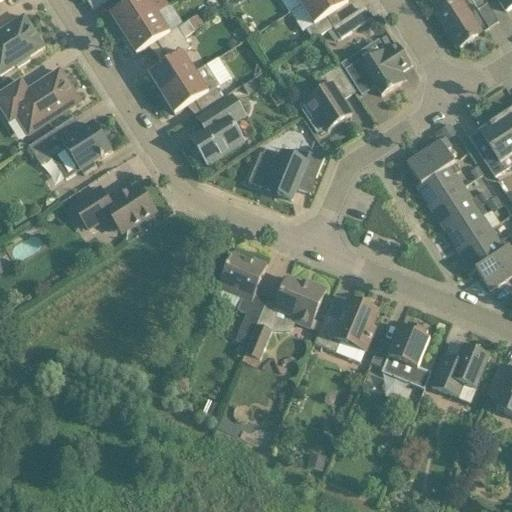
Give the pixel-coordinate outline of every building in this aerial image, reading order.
[(158,15),(147,0),(123,0),(128,6),(111,17),(124,37),(158,15)] [(279,0),(289,15),(301,8),(313,0),(279,0)] [(314,42),(333,30),(327,20),(348,6),(344,0),(313,0),(301,8),(314,28),(307,32),(314,42)] [(458,0),(435,15),(436,16),(458,52),(490,32),(479,15),(488,9),(482,0),(458,0)] [(511,0),(498,0),(507,14),(511,10),(511,0)] [(161,13),(174,31),(183,24),(169,7),(161,13)] [(171,35),(158,15),(124,37),(137,57),(153,46),(160,56),(185,40),(178,30),(171,35)] [(185,40),(195,33),(205,27),(198,17),(184,27),(178,30),(185,40)] [(354,17),(333,30),(341,42),(361,29),(354,17)] [(45,49),(25,18),(0,33),(0,78),(7,74),(15,68),(17,71),(18,70),(31,62),(30,59),(45,49)] [(149,77),(162,97),(197,74),(196,74),(183,55),(191,50),(185,40),(160,56),(166,66),(149,77)] [(412,68),(398,46),(362,68),(382,98),(401,86),(396,78),(412,68)] [(192,106),(198,116),(223,100),(217,90),(220,88),(207,68),(196,74),(197,74),(162,97),(175,117),(192,106)] [(325,91),(306,103),(299,108),(310,124),(319,119),(328,133),(352,118),(343,103),(356,95),(339,68),(319,81),(325,91)] [(66,90),(70,88),(60,73),(28,94),(21,84),(0,97),(0,106),(12,125),(17,122),(28,138),(77,107),(66,90)] [(248,96),(259,89),(258,87),(260,85),(257,79),(243,88),(248,96)] [(208,167),(245,143),(235,126),(247,119),(234,98),(223,104),(207,115),(214,127),(192,141),(197,149),(195,153),(199,159),(203,159),(208,167)] [(511,113),(500,122),(511,140),(511,113)] [(302,120),(289,127),(296,140),(309,134),(302,120)] [(495,180),(511,169),(511,140),(500,122),(496,124),(495,123),(482,132),(482,133),(480,134),(491,152),(481,159),(495,180)] [(104,158),(112,153),(94,126),(65,145),(57,131),(29,149),(41,168),(53,161),(66,182),(81,172),(85,178),(97,169),(94,165),(101,160),(102,161),(105,159),(104,158)] [(448,142),(456,137),(449,127),(441,132),(448,142)] [(441,132),(433,137),(437,144),(445,139),(441,132)] [(407,166),(421,187),(455,165),(447,153),(451,150),(446,141),(407,166)] [(249,185),(266,192),(270,193),(271,190),(279,193),(278,197),(292,203),(298,186),(303,174),(317,180),(325,159),(322,157),(323,153),(314,144),(307,162),(281,152),(277,161),(275,160),(276,157),(265,152),(263,156),(261,155),(249,185)] [(431,211),(465,189),(457,176),(460,174),(455,165),(421,187),(417,190),(431,211)] [(484,177),(478,169),(470,174),(475,182),(484,177)] [(103,186),(88,196),(72,206),(90,233),(111,220),(122,237),(156,215),(139,188),(114,204),(103,186)] [(431,211),(444,232),(482,208),(477,199),(473,201),(465,189),(431,211)] [(484,207),(492,202),(486,192),(478,198),(484,207)] [(502,207),(497,199),(486,206),(491,214),(492,214),(502,207)] [(458,254),(493,231),(485,218),(487,216),(482,208),(444,232),(458,254)] [(472,275),(476,272),(511,250),(505,241),(501,243),(493,231),(458,254),(472,275)] [(511,279),(511,251),(511,250),(476,272),(490,293),(511,279)] [(256,295),(260,286),(268,267),(254,262),(253,265),(233,256),(218,290),(243,300),(238,313),(247,317),(238,337),(251,342),(257,327),(267,304),(268,300),(256,295)] [(294,325),(319,336),(323,326),(314,323),(326,292),(312,285),(310,289),(288,280),(276,308),(275,312),(295,321),(294,325)] [(327,317),(323,326),(319,336),(314,347),(335,355),(340,343),(366,354),(376,330),(372,328),(379,313),(377,312),(377,314),(364,308),(365,307),(350,301),(341,323),(327,317)] [(275,312),(276,308),(267,304),(257,327),(267,331),(275,312)] [(430,376),(419,371),(430,341),(426,339),(428,333),(408,325),(406,331),(401,329),(394,347),(381,342),(371,366),(385,371),(383,375),(424,391),(430,376)] [(267,331),(257,327),(251,342),(245,357),(260,363),(273,334),(267,331)] [(456,367),(443,361),(431,389),(459,401),(464,388),(476,393),(490,359),(464,348),(456,367)] [(511,371),(501,367),(488,398),(500,403),(496,412),(511,418),(511,371)] [(222,406),(214,403),(207,420),(215,423),(222,406)] [(356,432),(360,423),(353,420),(350,429),(356,432)] [(323,473),(327,460),(311,455),(307,469),(323,473)]
